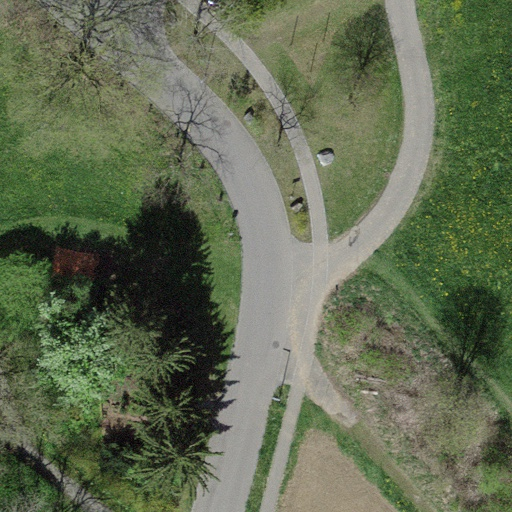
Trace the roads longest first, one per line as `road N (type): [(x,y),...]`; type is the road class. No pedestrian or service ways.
road 1 (residential): [(217,511),(275,290),(264,208),(219,133)]
road 2 (track): [(259,360),(307,373),(428,511)]
road 3 (residential): [(219,133),(65,0)]
